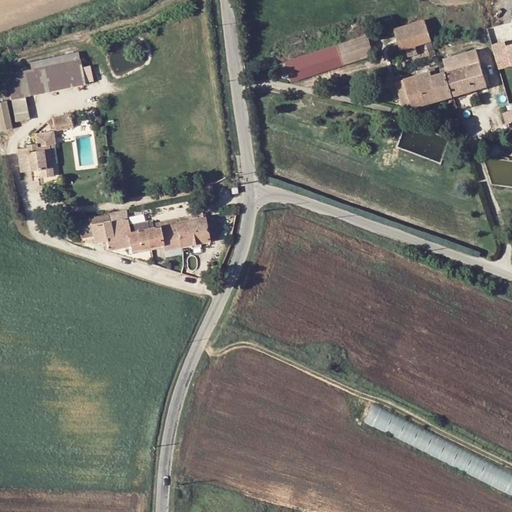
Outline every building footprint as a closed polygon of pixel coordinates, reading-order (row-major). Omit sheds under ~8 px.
[(436,56),(425,20),(394,30),(400,50),(425,42),(430,58),(436,56)] [(373,56),(367,36),(285,62),(291,82),(373,56)] [(483,72),(511,63),(511,42),(508,43),(507,41),(443,61),(445,68),(453,96),(487,86),(483,72)] [(12,98),(24,96),(85,83),(80,59),(7,73),(12,98)] [(431,72),(396,83),(404,110),(453,96),(445,68),(440,70),(441,74),(437,76),(435,70),(430,71),(431,72)] [(24,96),(12,98),(16,121),(29,118),(24,96)] [(57,141),(54,129),(72,125),(70,113),(52,117),(35,131),(38,142),(28,143),(29,146),(19,148),(24,171),(34,169),(33,164),(41,163),(42,167),(44,175),(57,173),(50,142),(57,141)] [(218,238),(213,215),(205,216),(209,239),(218,238)] [(177,222),(181,240),(182,245),(209,239),(205,216),(181,221),(177,222)] [(128,232),(130,232),(127,217),(91,224),(95,243),(108,240),(110,249),(131,245),(128,232)] [(164,243),(181,240),(177,222),(169,224),(171,231),(162,233),(164,243)] [(162,233),(171,231),(169,224),(166,224),(130,232),(128,232),(131,245),(132,250),(140,248),(140,249),(164,244),(164,243),(162,233)] [(511,473),(373,403),(363,422),(511,498),(511,473)]
